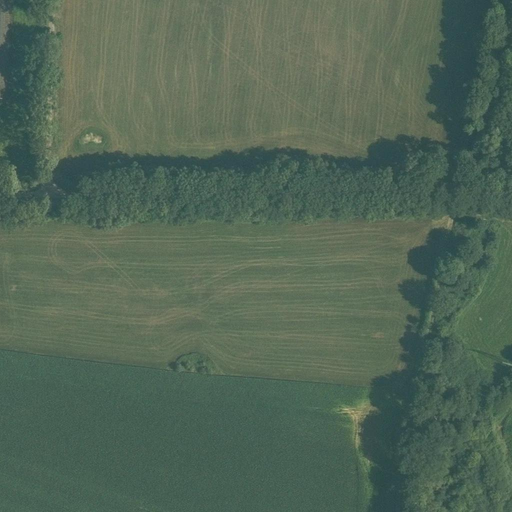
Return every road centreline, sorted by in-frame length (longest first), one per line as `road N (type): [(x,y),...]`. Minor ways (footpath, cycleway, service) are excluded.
road 1 (track): [(49,194),(453,192)]
road 2 (track): [(453,192),(405,425),(402,511)]
road 3 (track): [(507,0),(453,192)]
road 4 (unclassified): [(54,0),(49,194)]
